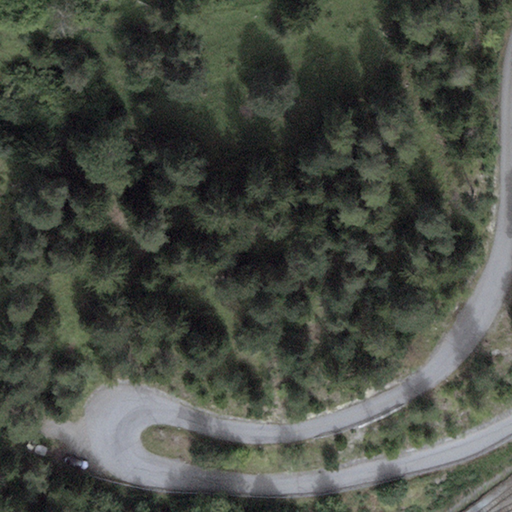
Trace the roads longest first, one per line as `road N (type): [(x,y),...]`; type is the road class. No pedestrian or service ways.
road 1 (unclassified): [(511,94),(501,250),(474,324),(434,373),(371,407),(294,431),(244,432),(141,409),(114,433),(123,460),(144,471),(257,485),(390,469),(511,425)]
road 2 (track): [(114,433),(38,424),(0,403)]
